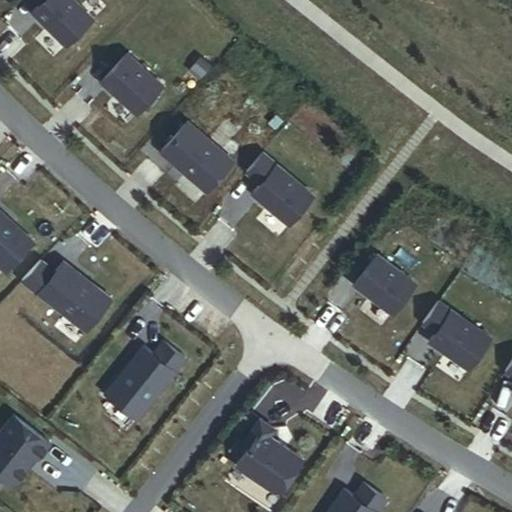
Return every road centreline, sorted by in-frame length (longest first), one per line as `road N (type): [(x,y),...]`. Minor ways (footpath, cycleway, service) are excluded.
road 1 (residential): [(0,100),(270,337)]
road 2 (residential): [(270,337),(511,487)]
road 3 (track): [(511,161),(469,136),(300,0)]
road 4 (residential): [(270,337),(136,511)]
